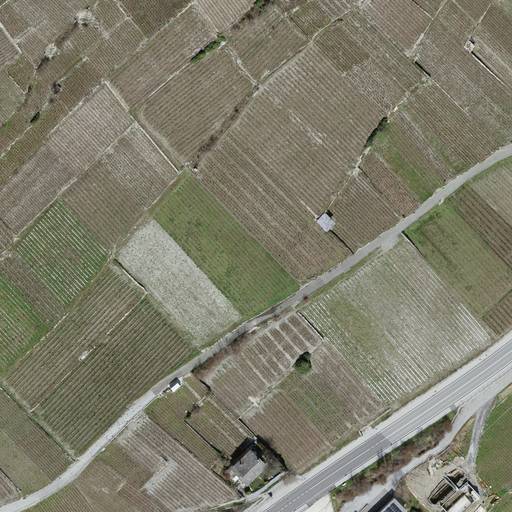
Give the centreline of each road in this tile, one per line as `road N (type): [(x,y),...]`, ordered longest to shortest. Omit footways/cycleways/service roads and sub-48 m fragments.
road 1 (track): [(5,511),(35,500),(199,358),(511,149)]
road 2 (tertiary): [(277,511),(511,350)]
